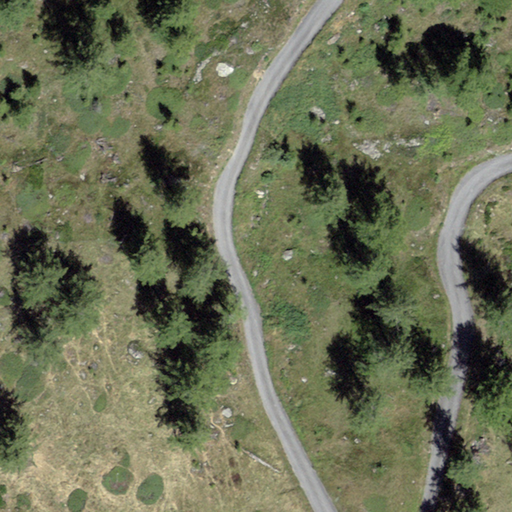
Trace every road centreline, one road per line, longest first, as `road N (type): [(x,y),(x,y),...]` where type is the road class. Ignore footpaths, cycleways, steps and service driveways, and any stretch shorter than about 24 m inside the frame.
road 1 (unclassified): [(322,511),(262,380),(220,236),(228,172),(262,88),(330,0)]
road 2 (unclassified): [(511,160),(466,186),(454,213),(458,378),(428,511)]
